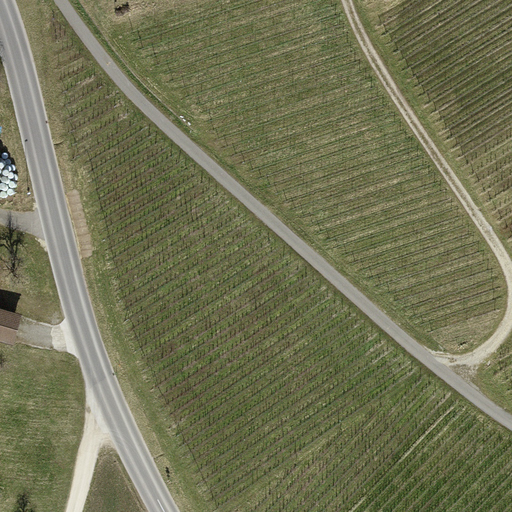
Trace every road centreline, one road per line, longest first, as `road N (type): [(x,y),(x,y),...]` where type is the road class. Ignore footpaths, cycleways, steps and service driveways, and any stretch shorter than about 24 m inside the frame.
road 1 (track): [(62,0),(139,97),(193,149),(439,368),(511,421)]
road 2 (tertiary): [(2,0),(107,389),(167,511)]
road 3 (track): [(511,282),(504,256),(381,71),(348,0)]
road 4 (track): [(107,389),(75,511)]
